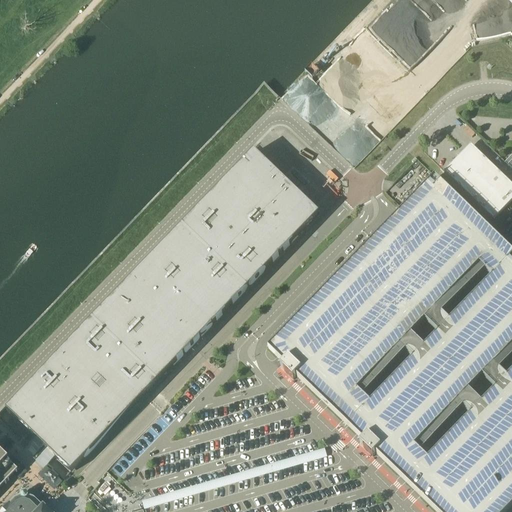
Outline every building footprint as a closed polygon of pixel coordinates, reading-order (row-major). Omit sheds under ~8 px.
[(472,162),(463,154),(444,173),(494,221),(511,201),(511,185),(477,151),(476,152),(479,155),(472,162)] [(255,153),(7,411),(39,442),(49,452),(72,474),(320,216),(255,153)] [(320,400),(321,401),(327,407),(328,407),(327,408),(341,422),(342,421),(347,427),(348,428),(355,435),(356,435),(362,441),(363,442),(360,445),(364,448),(367,451),(373,458),(375,455),(377,457),(378,456),(378,457),(385,463),(384,464),(398,477),(399,477),(400,477),(405,482),(406,483),(405,484),(413,491),(413,490),(414,491),(420,497),(421,497),(420,498),(434,511),(435,511),(505,511),(511,505),(511,252),(445,188),(435,178),(401,214),(269,350),(277,358),(283,364),(284,365),(281,368),(284,372),(288,375),(294,381),(296,378),(298,380),(298,379),(299,380),(305,385),(306,386),(305,387),(320,401),(320,400)] [(0,490),(19,472),(9,462),(0,453),(0,490)] [(63,482),(47,466),(44,469),(39,474),(56,490),(63,482)] [(49,511),(44,507),(43,508),(34,499),(28,497),(29,496),(28,495),(27,494),(25,493),(22,494),(22,495),(21,497),(15,500),(10,505),(9,505),(6,508),(2,511),(49,511)]
